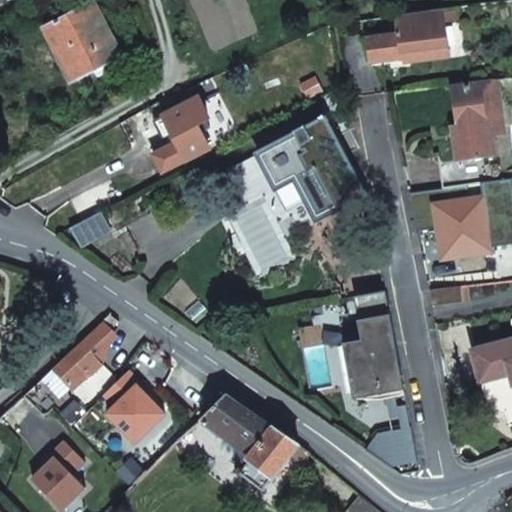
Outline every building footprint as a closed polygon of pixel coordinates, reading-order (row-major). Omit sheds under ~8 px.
[(61,55),(75,82),(121,59),(92,2),(42,29),(57,57),(61,55)] [(443,11),(443,12),(444,21),(460,19),(458,8),(443,11)] [(444,21),(443,12),(399,17),(401,32),(398,33),(398,35),(370,39),(372,61),(449,52),(444,21)] [(67,86),(75,82),(61,55),(57,57),(53,59),(67,86)] [(219,93),(248,80),(242,68),(213,81),(219,93)] [(497,82),(454,87),(459,127),(465,126),(466,137),(455,138),(458,160),(489,156),(496,155),(493,135),(506,133),(504,120),(502,120),(497,82)] [(201,97),(165,115),(154,120),(167,147),(153,154),(162,172),(210,149),(198,123),(210,117),(201,97)] [(278,190),(296,181),(306,201),(317,222),(367,196),(327,117),(258,152),(278,190)] [(459,127),(454,128),(455,138),(466,137),(465,126),(459,127)] [(458,160),(439,162),(443,189),(493,182),(489,156),(458,160)] [(435,206),(440,238),(449,237),(452,256),(492,250),(484,198),(435,206)] [(98,212),(69,227),(81,246),(108,232),(98,212)] [(449,237),(440,238),(443,258),(452,256),(449,237)] [(464,302),(462,285),(430,289),(433,306),(464,302)] [(380,399),(405,395),(387,291),(358,296),(363,320),(359,321),(362,341),(345,344),(354,398),(379,393),(380,399)] [(53,368),(71,388),(107,356),(119,320),(111,315),(53,368)] [(165,393),(184,366),(146,339),(127,366),(165,393)] [(511,339),(472,351),(480,382),(511,374),(511,378),(511,339)] [(226,395),(197,422),(204,429),(210,424),(251,457),(240,472),(263,491),(273,478),(274,479),(299,446),(226,395)] [(12,431),(0,416),(0,434),(3,439),(12,431)]
